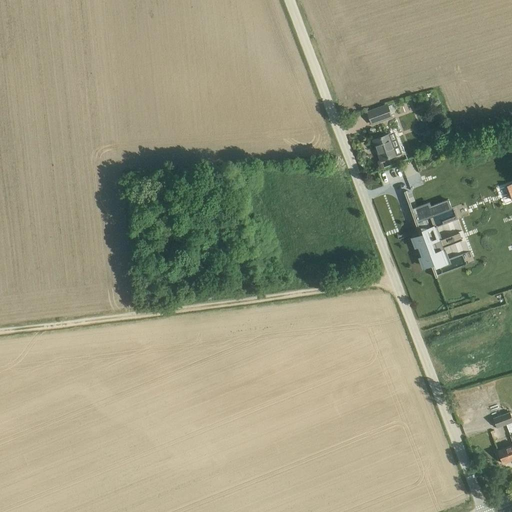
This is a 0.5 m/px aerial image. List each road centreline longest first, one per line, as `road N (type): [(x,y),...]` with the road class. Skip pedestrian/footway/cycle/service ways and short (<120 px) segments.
road 1 (unclassified): [(483,511),(291,0)]
road 2 (track): [(0,329),(395,276)]
